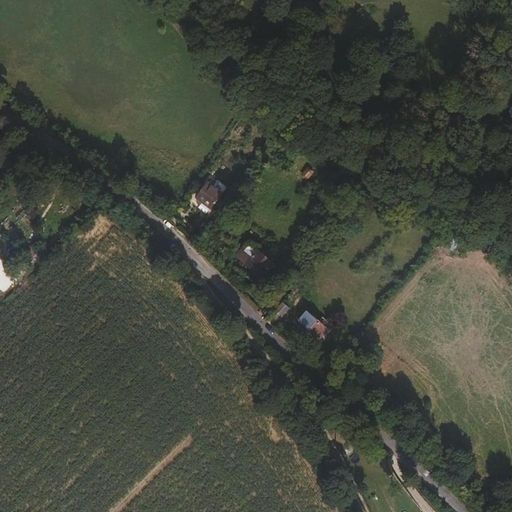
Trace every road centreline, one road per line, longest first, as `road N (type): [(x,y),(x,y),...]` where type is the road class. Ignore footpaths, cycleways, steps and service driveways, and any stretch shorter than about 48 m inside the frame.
road 1 (residential): [(0,114),(171,234),(466,511)]
road 2 (track): [(171,234),(320,433),(356,511)]
